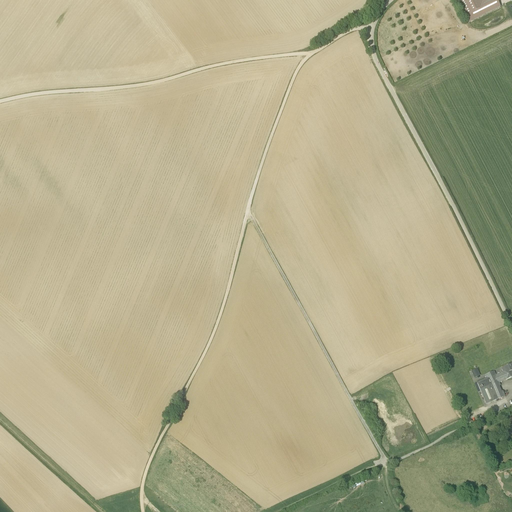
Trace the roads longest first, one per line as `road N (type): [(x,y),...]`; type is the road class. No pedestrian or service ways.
road 1 (track): [(143,511),(144,470),(217,323),(269,134),(296,70),(343,33),(372,28)]
road 2 (unclassified): [(511,327),(371,50),(374,19),(389,0)]
road 3 (track): [(0,101),(311,52)]
road 4 (track): [(247,214),(388,464)]
road 5 (track): [(280,511),(511,408)]
road 6 (track): [(0,420),(102,511)]
